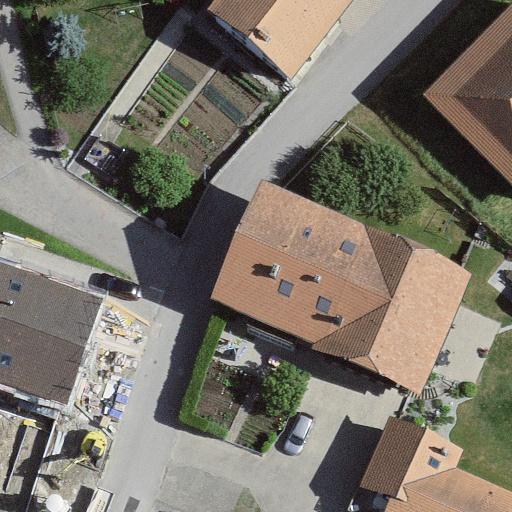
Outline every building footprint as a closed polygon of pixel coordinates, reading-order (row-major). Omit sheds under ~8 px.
[(352,0),(220,0),(201,28),(288,90),(352,0)] [(511,20),(417,106),(511,209),(511,20)] [(416,410),(468,291),(249,197),(197,316),(416,410)] [(101,303),(0,267),(0,391),(61,413),(101,303)] [(461,457),(381,427),(354,499),(384,510),(382,511),(511,511),(511,497),(454,477),(461,457)]
